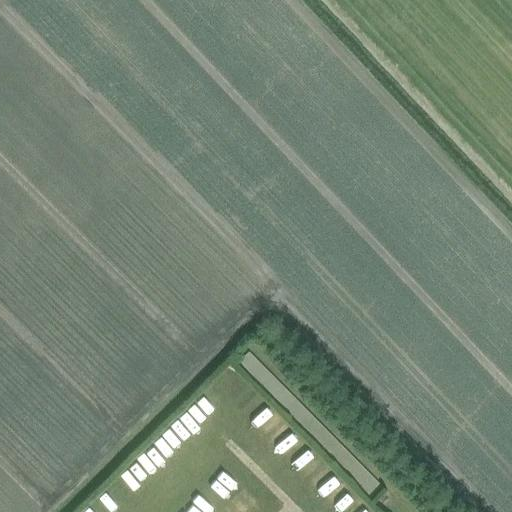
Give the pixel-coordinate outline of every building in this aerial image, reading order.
[(102,362),(84,377),(96,391),(114,376),(102,362)] [(231,369),(212,389),(238,414),(257,394),(231,369)] [(77,386),(67,395),(79,407),(88,399),(77,386)] [(156,414),(172,402),(163,391),(148,403),(156,414)] [(60,422),(71,414),(60,400),(49,409),(60,422)] [(334,511),(352,495),(269,403),(250,419),(287,460),(287,459),(334,511)] [(39,511),(60,511),(142,433),(128,419),(44,500),(48,504),(39,511)] [(45,439),(53,431),(42,420),(33,428),(45,439)] [(8,451),(23,462),(31,452),(16,440),(8,451)] [(274,474),(293,497),(303,489),(285,466),(274,474)] [(233,474),(190,511),(258,511),(269,502),(257,488),(250,494),(233,474)]
